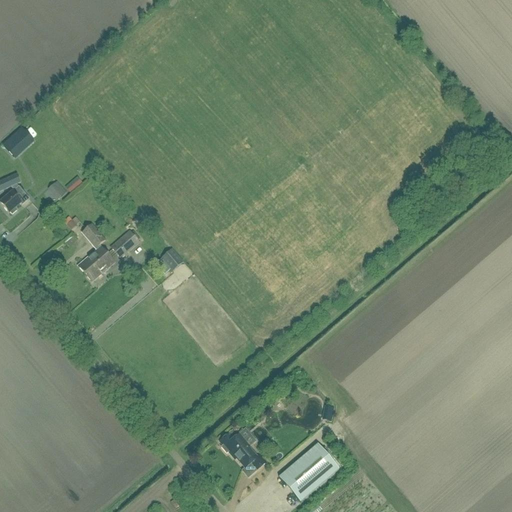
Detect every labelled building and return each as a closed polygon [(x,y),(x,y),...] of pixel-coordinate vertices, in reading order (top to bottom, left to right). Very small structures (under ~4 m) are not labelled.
[(22,131),(3,148),(13,159),(32,142),(22,131)] [(23,206),(30,200),(20,189),(13,194),(0,204),(10,215),(22,205),(23,206)] [(79,224),(75,219),(71,222),(68,218),(66,221),(65,220),(64,222),(63,223),(71,232),(76,228),(75,227),(79,224)] [(86,275),(107,256),(99,248),(106,241),(93,226),(83,234),(98,251),(79,267),(86,275)] [(121,260),(140,244),(139,243),(142,240),(134,231),(131,233),(130,232),(119,242),(112,247),(111,249),(121,260)] [(172,251),(161,261),(172,274),(183,264),(172,251)] [(107,256),(86,275),(93,283),(115,264),(107,256)] [(248,449),(250,448),(239,436),(232,442),(228,436),(219,443),(222,447),(220,449),(226,455),(228,454),(231,457),(232,456),(245,470),(250,466),(256,472),(266,464),(260,457),(256,459),(248,449)] [(339,472),(317,446),(278,479),(299,504),(339,472)]
